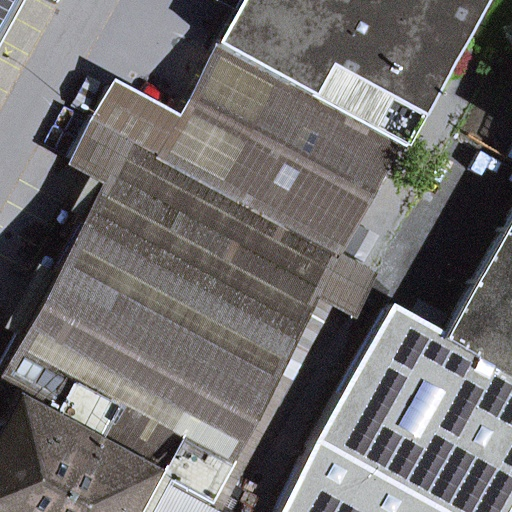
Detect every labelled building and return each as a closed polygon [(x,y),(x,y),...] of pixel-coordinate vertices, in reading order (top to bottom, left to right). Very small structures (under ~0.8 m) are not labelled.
[(466,41),(459,37),(480,0),(234,0),(210,44),(213,45),(275,79),(395,144),(399,147),(432,87),(439,90),(466,41)] [(213,45),(169,124),(151,156),(213,190),(275,79),(213,45)] [(123,511),(144,473),(201,504),(313,297),(336,254),(395,144),(275,79),(213,190),(151,156),(169,124),(104,88),(86,121),(121,140),(101,177),(0,363),(0,394),(8,398),(0,412),(0,511),(123,511)] [(66,158),(101,177),(121,140),(86,121),(66,158)] [(511,208),(440,335),(436,336),(380,304),(302,440),(270,511),(502,511),(511,495),(511,208)] [(313,297),(351,318),(375,275),(336,254),(313,297)] [(216,511),(201,504),(144,473),(123,511),(216,511)]
